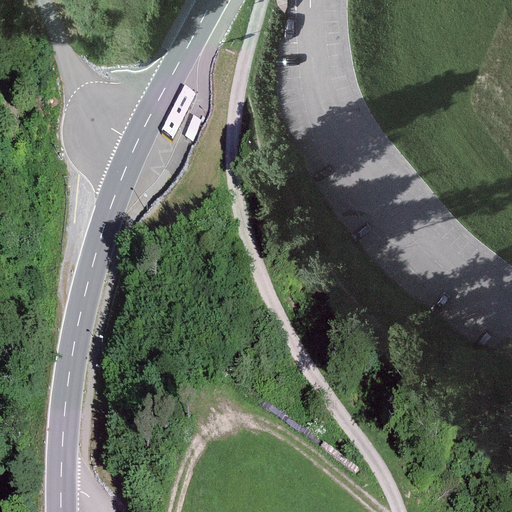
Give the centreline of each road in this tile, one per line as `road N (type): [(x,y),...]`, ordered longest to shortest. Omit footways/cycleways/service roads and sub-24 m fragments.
road 1 (track): [(261,0),(234,136),(247,234),(293,340),(375,459),(400,511)]
road 2 (tertiary): [(126,170),(72,359),(62,511)]
road 3 (track): [(174,511),(201,441),(248,419),(273,426),(380,511)]
